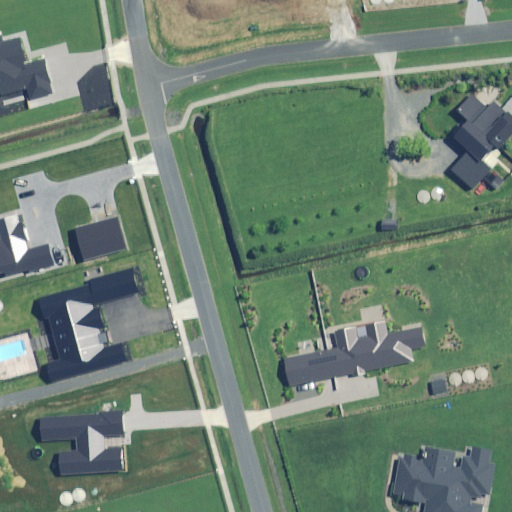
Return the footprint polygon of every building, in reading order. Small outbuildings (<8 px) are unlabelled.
[(0,93),(31,85),(34,96),(59,90),(49,56),(31,61),(23,35),(7,39),(5,32),(0,33),(0,93)] [(499,150),(511,135),(511,117),(507,113),(506,114),(493,102),(488,109),(472,95),(457,111),(468,121),(453,138),(468,151),(451,170),(473,189),(491,168),(481,159),(494,145),(499,150)] [(511,204),(511,189),(494,172),(486,180),(511,206),(511,204)] [(0,275),(31,267),(32,272),(59,265),(53,241),(31,246),(29,239),(31,239),(26,220),(21,222),(19,214),(0,219),(5,237),(0,238),(0,275)] [(396,220),(382,220),(382,230),(396,230),(396,220)] [(50,360),(56,380),(132,360),(126,341),(113,344),(102,300),(144,289),(138,266),(95,277),(97,283),(43,297),(48,316),(53,315),(64,357),(50,360)] [(283,359),(289,387),(352,374),(352,377),(364,374),(363,372),(412,362),(410,350),(425,347),(421,327),(387,334),(385,323),(334,333),(337,348),(283,359)] [(443,379),(431,382),(433,395),(445,392),(443,379)] [(104,413),(44,416),(46,439),(80,437),(81,449),(64,450),(66,473),(127,469),(126,446),(107,448),(106,435),(129,434),(127,408),(104,410),(104,413)] [(426,505),(424,511),(481,511),(483,506),(480,505),(481,495),(490,497),(495,466),(489,465),(491,452),(471,449),(470,457),(462,456),(460,469),(452,467),(455,453),(425,447),(422,459),(401,455),(393,494),(403,496),(402,501),(426,505)]
